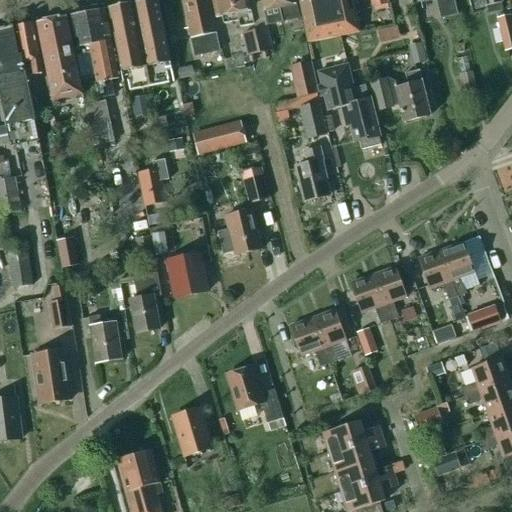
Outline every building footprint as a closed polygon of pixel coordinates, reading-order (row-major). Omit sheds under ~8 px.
[(175,83),(158,0),(152,0),(133,4),(150,88),(175,83)] [(221,52),(209,0),(182,0),(195,58),(221,52)] [(211,0),(216,19),(222,18),(224,25),(239,22),(240,28),(253,26),(248,0),(211,0)] [(266,27),(282,24),(299,20),(294,0),(260,0),(264,13),(266,27)] [(299,0),(309,44),(359,33),(351,0),(299,0)] [(388,5),(387,0),(371,0),(373,8),(388,5)] [(419,0),(420,1),(425,0),(436,0),(441,18),(456,15),(451,0),(419,0)] [(484,0),(487,11),(502,8),(499,0),(484,0)] [(133,4),(108,9),(125,93),(150,88),(133,4)] [(104,9),(68,17),(80,79),(96,76),(98,84),(101,99),(115,96),(112,81),(118,80),(104,9)] [(511,50),(511,16),(497,20),(504,52),(511,50)] [(66,17),(37,23),(53,101),(82,96),(66,17)] [(33,24),(15,28),(20,55),(23,54),(25,64),(34,62),(35,67),(34,67),(36,76),(45,74),(42,60),(41,60),(33,24)] [(0,96),(2,105),(3,105),(13,146),(41,140),(22,55),(20,56),(14,28),(0,30),(0,96)] [(274,51),(269,29),(241,36),(246,57),(274,51)] [(414,64),(426,61),(421,45),(409,48),(414,64)] [(310,63),(291,67),(298,99),(318,94),(310,63)] [(192,68),(181,70),(183,79),(194,77),(192,68)] [(346,68),(333,72),(319,75),(328,110),(342,107),(345,121),(349,120),(355,143),(359,142),(361,150),(380,145),(378,137),(380,137),(370,99),(369,100),(366,88),(352,92),(346,68)] [(400,105),(404,123),(430,116),(428,108),(434,107),(430,94),(425,95),(419,72),(407,75),(409,86),(397,90),(396,85),(388,87),(387,80),(371,84),(378,111),(394,107),(393,107),(400,105)] [(464,96),(476,93),(471,73),(459,76),(464,96)] [(146,96),(133,98),(137,117),(150,115),(146,96)] [(114,144),(106,103),(86,107),(94,148),(114,144)] [(319,104),(300,109),(307,140),(327,135),(319,104)] [(147,122),(137,124),(139,134),(149,132),(167,128),(165,119),(147,122)] [(193,136),(198,155),(245,143),(240,124),(193,136)] [(179,141),(170,142),(172,151),(181,150),(179,141)] [(295,167),(304,203),(330,196),(322,162),(323,162),(320,149),(304,153),(307,164),(295,167)] [(155,171),(139,174),(145,206),(165,202),(162,183),(169,181),(165,160),(153,162),(155,171)] [(269,200),(261,169),(242,174),(250,205),(269,200)] [(0,214),(21,210),(15,178),(0,180),(0,214)] [(225,218),(235,256),(262,250),(252,211),(225,218)] [(106,236),(103,212),(90,214),(94,238),(106,236)] [(164,233),(153,236),(156,256),(168,254),(164,233)] [(154,262),(149,236),(135,239),(141,265),(154,262)] [(78,265),(73,238),(56,241),(61,268),(78,265)] [(27,242),(7,245),(14,289),(33,286),(27,242)] [(464,244),(441,252),(457,298),(466,295),(465,292),(479,287),(475,274),(464,244)] [(441,252),(418,260),(429,290),(443,285),(448,301),(451,309),(449,310),(454,325),(466,321),(457,298),(441,252)] [(199,255),(168,262),(176,299),(207,292),(199,255)] [(373,276),(390,322),(399,319),(393,303),(407,298),(396,268),(373,276)] [(131,301),(137,334),(159,330),(153,298),(162,296),(158,274),(134,278),(138,299),(131,301)] [(381,326),(390,322),(373,276),(350,285),(361,315),(375,310),(381,326)] [(412,276),(405,279),(410,290),(416,288),(412,276)] [(53,330),(71,327),(64,286),(53,288),(56,303),(48,304),(53,330)] [(45,301),(25,303),(26,316),(46,314),(45,301)] [(412,308),(402,312),(406,321),(415,318),(412,308)] [(494,308),(468,317),(473,333),(500,323),(494,308)] [(312,319),(329,365),(338,362),(332,346),(346,341),(335,311),(312,319)] [(89,318),(96,364),(122,360),(116,324),(101,326),(99,316),(89,318)] [(320,369),(329,365),(312,319),(289,328),(300,358),(314,353),(320,369)] [(377,352),(369,329),(356,333),(365,357),(377,352)] [(33,356),(41,405),(71,400),(63,351),(33,356)] [(464,398),(510,382),(501,359),(471,370),(476,384),(460,389),(464,398)] [(445,373),(441,363),(425,369),(429,379),(445,373)] [(376,390),(367,366),(354,371),(363,395),(376,390)] [(252,368),(227,376),(238,412),(240,412),(242,421),(256,416),(253,407),(261,405),(270,432),(286,427),(274,391),(260,395),(252,368)] [(296,387),(306,416),(323,410),(314,381),(296,387)] [(487,415),(511,406),(511,388),(510,382),(464,398),(467,407),(483,402),(487,415)] [(0,400),(0,442),(21,440),(16,398),(0,400)] [(480,443),(511,431),(511,406),(487,415),(492,428),(476,434),(480,443)] [(443,407),(420,414),(425,429),(448,422),(443,407)] [(172,418),(184,458),(212,449),(201,409),(172,418)] [(364,432),(361,422),(323,434),(346,511),(383,511),(380,503),(385,502),(382,492),(397,487),(391,466),(375,471),(370,453),(385,448),(379,427),(364,432)] [(511,431),(480,443),(483,452),(499,446),(504,460),(511,457),(511,431)] [(162,494),(151,451),(118,460),(132,511),(161,511),(157,496),(162,494)] [(455,454),(433,463),(439,478),(461,469),(455,454)] [(241,505),(238,495),(225,499),(225,500),(217,503),(219,511),(241,505)]
